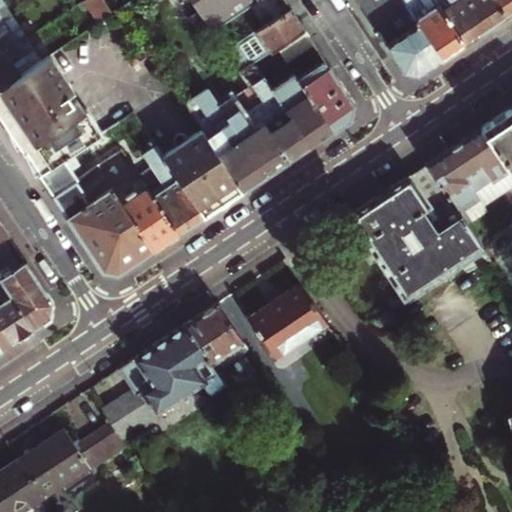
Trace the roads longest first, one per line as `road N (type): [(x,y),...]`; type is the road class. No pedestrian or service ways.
road 1 (tertiary): [(406,128),(107,328)]
road 2 (residential): [(0,170),(107,328)]
road 3 (residential): [(406,128),(321,0)]
road 4 (tertiary): [(107,328),(0,399)]
road 5 (tertiary): [(511,58),(406,128)]
